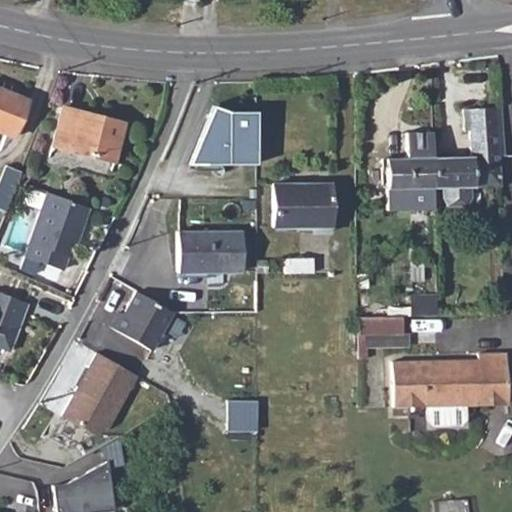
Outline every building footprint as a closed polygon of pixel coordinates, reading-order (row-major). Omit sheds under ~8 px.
[(0,130),(13,135),(26,98),(0,88),(0,130)] [(256,163),(256,109),(228,109),(212,103),(188,163),(256,163)] [(61,106),(51,144),(112,160),(123,123),(61,106)] [(470,156),(433,157),(434,187),(443,187),(443,199),(469,198),(469,187),(496,186),(495,155),(501,156),(499,108),(464,109),(465,130),(469,130),(470,156)] [(433,133),(405,133),(406,157),(407,172),(407,188),(408,202),(421,201),(421,187),(434,187),(433,157),(433,133)] [(407,172),(406,157),(385,158),(386,188),(407,188),(407,172)] [(6,166),(0,180),(0,191),(11,196),(21,172),(6,166)] [(329,185),(274,185),(274,228),(330,228),(329,185)] [(434,187),(421,187),(421,201),(435,201),(434,187)] [(0,191),(0,203),(7,206),(11,196),(0,191)] [(88,207),(46,193),(24,256),(61,269),(66,255),(70,257),(76,241),(72,239),(74,234),(80,229),(88,207)] [(179,233),(179,273),(242,273),(242,233),(179,233)] [(172,312),(134,289),(120,311),(117,309),(108,324),(148,348),(172,312)] [(0,346),(8,350),(28,304),(0,293),(0,346)] [(405,314),(360,313),(360,344),(405,345),(405,314)] [(135,373),(95,350),(86,364),(88,365),(77,385),(75,383),(58,413),(91,432),(105,425),(135,373)] [(476,359),(389,360),(390,404),(424,404),(462,404),(505,403),(503,352),(476,353),(476,359)] [(86,364),(75,383),(77,385),(88,365),(86,364)] [(227,431),(257,431),(256,401),(226,401),(227,431)] [(462,404),(424,404),(424,418),(429,423),(457,422),(462,417),(462,404)] [(53,485),(54,511),(87,511),(88,511),(113,510),(109,460),(89,471),(91,475),(78,477),(65,485),(53,485)]
